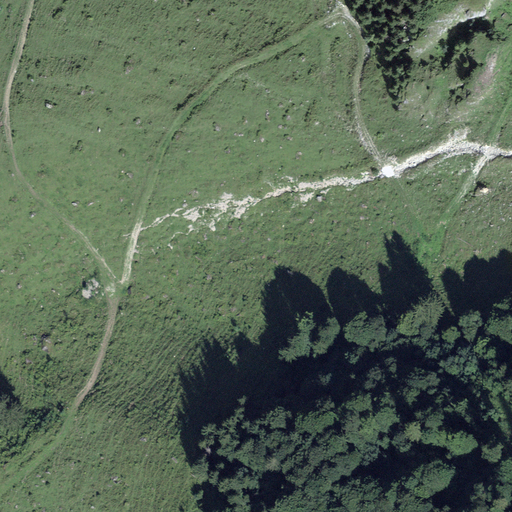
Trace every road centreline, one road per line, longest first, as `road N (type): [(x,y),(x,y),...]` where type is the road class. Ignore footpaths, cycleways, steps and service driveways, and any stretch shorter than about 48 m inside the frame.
road 1 (track): [(31,0),(11,80),(13,161),(94,253),(116,293),(169,133),(231,67),(323,22),(332,83),(408,195),(430,250)]
road 2 (track): [(12,483),(68,425),(94,376),(116,293)]
